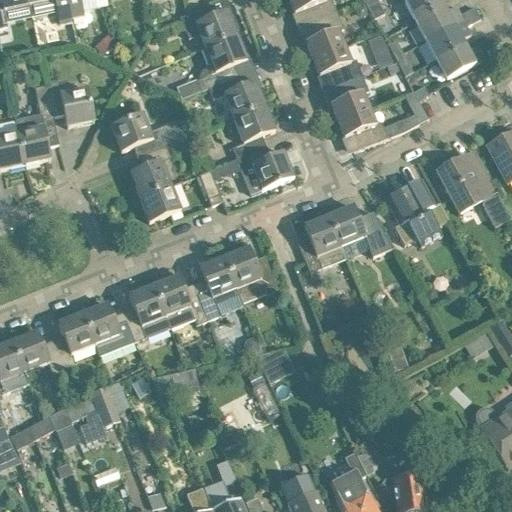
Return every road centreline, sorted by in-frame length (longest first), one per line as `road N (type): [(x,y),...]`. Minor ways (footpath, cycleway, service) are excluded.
road 1 (residential): [(327,188),(511,89)]
road 2 (residential): [(327,188),(253,0)]
road 3 (residential): [(265,216),(108,276)]
road 4 (residential): [(0,226),(48,199),(82,205),(108,276)]
road 5 (residential): [(325,365),(265,216)]
